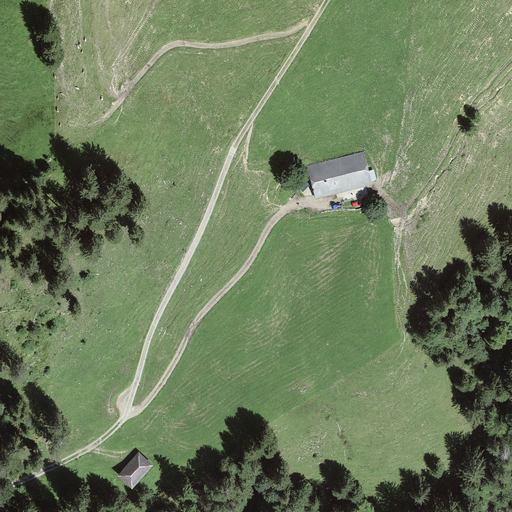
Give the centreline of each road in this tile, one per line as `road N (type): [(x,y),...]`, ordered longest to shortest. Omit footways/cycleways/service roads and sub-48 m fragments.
road 1 (track): [(332,0),(234,147),(152,327),(126,412)]
road 2 (track): [(126,412),(147,401),(274,220),(290,208),(341,202)]
road 3 (track): [(126,412),(99,441),(0,494)]
